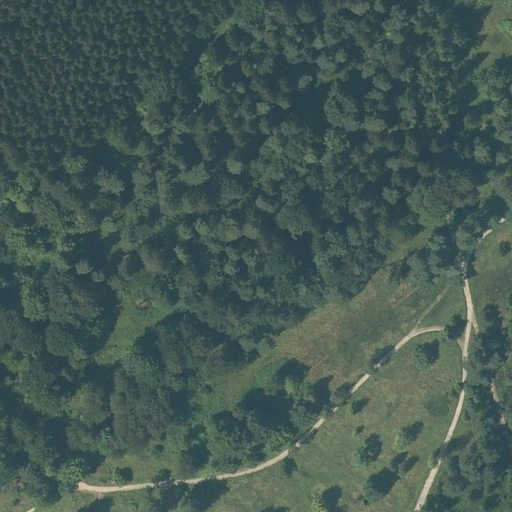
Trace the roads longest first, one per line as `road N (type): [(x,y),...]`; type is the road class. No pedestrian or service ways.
road 1 (track): [(463,276),(391,0)]
road 2 (track): [(415,511),(459,402),(471,325)]
road 3 (track): [(471,325),(511,456)]
